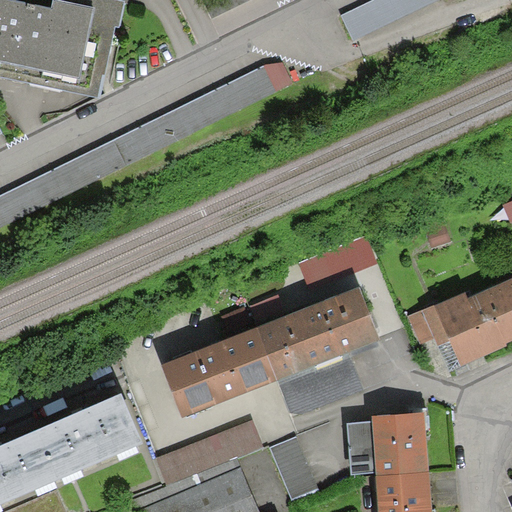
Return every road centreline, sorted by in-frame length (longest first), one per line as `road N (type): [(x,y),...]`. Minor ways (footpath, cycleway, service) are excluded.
road 1 (residential): [(417,382),(274,426),(258,395),(166,432),(136,352),(206,324)]
road 2 (residential): [(0,160),(271,26)]
road 3 (residential): [(417,382),(407,375),(364,271),(306,293)]
